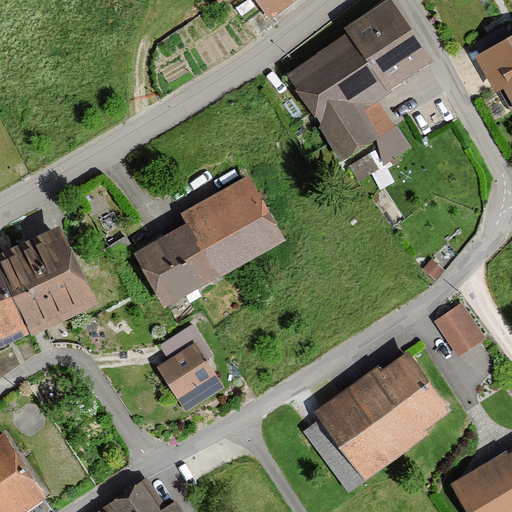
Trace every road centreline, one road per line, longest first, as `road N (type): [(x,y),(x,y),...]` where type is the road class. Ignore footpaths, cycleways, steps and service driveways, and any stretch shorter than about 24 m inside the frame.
road 1 (residential): [(77,511),(435,294),(511,202)]
road 2 (residential): [(330,0),(256,58),(0,205)]
road 3 (residential): [(406,0),(511,192)]
